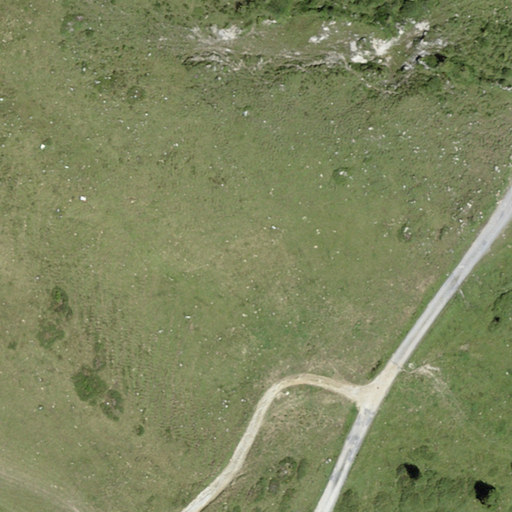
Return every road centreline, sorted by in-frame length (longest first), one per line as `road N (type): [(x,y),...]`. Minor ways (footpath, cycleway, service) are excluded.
road 1 (track): [(327,511),(369,404),(511,197)]
road 2 (track): [(186,511),(227,482),(276,393),(331,383),(369,404)]
